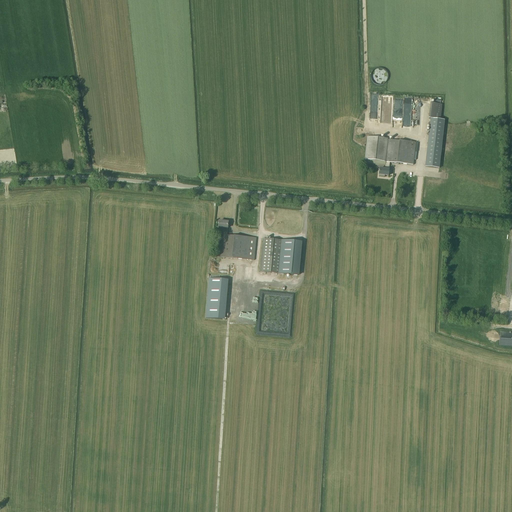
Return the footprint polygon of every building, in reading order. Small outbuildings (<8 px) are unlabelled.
[(387,70),(376,69),(375,80),(386,82),(387,70)] [(402,100),(393,100),(393,128),(401,128),(402,100)] [(440,120),(441,115),(430,114),(429,119),(431,119),(425,167),(439,169),(445,121),(440,120)] [(384,178),(385,176),(388,176),(389,170),(390,163),(397,164),(413,165),(416,143),(400,141),(388,140),(388,139),(367,137),(364,160),(368,160),(367,164),(385,165),(385,170),(380,169),(379,175),(379,177),(384,178)] [(256,238),(227,235),(228,228),(228,229),(228,222),(219,222),(218,228),(223,228),(223,235),(220,258),(254,261),(256,238)] [(263,239),(260,272),(298,276),(301,243),(263,239)] [(205,319),(224,321),(227,281),(209,279),(205,319)] [(511,332),(500,331),(499,346),(511,346),(511,332)]
